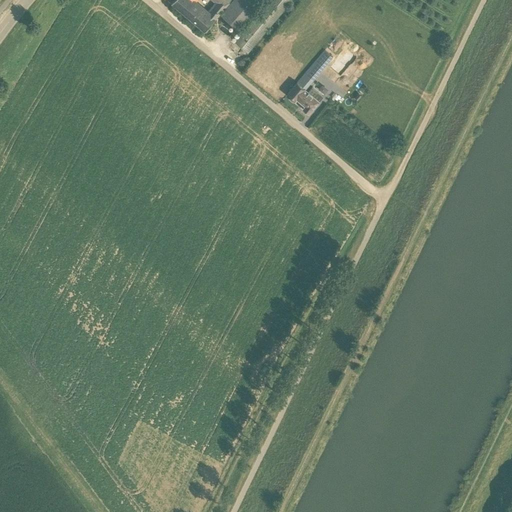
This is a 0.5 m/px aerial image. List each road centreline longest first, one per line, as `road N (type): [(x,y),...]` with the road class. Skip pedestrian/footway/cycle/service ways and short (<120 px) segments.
road 1 (unclassified): [(233,511),(384,204),(144,0)]
road 2 (track): [(384,204),(486,0)]
